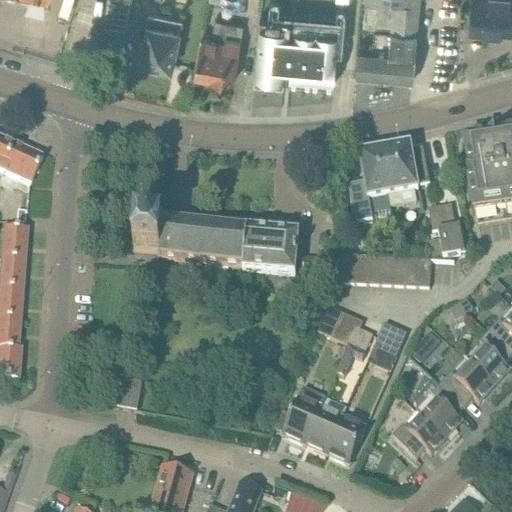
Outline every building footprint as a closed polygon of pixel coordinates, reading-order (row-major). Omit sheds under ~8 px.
[(27,0),(31,1),(29,11),(41,13),(43,3),(48,4),(49,0),(27,0)] [(107,0),(102,33),(125,37),(126,29),(138,31),(137,35),(142,37),(139,50),(141,51),(139,63),(152,65),(152,68),(171,72),(171,69),(175,50),(180,22),(163,18),(148,15),(146,25),(126,22),(130,0),(107,0)] [(412,82),(414,55),(416,32),(419,5),(419,0),(365,0),(363,28),(387,30),(389,30),(389,31),(373,30),(372,45),(359,44),(356,77),(412,82)] [(511,0),(472,0),(469,34),(501,37),(501,33),(511,33),(511,0)] [(290,20),(259,17),(253,82),(284,84),(284,77),(289,77),(289,81),(333,85),(339,25),(294,21),(294,24),(289,24),(290,20)] [(232,85),(236,65),(243,26),(214,20),(211,39),(201,37),(193,75),(209,78),(209,80),(232,85)] [(477,225),(511,219),(511,135),(500,138),(500,139),(489,140),(466,144),(470,172),(468,173),(475,213),(477,225)] [(0,172),(12,145),(0,139),(0,172)] [(42,159),(12,145),(0,172),(30,186),(42,159)] [(394,181),(387,183),(389,198),(418,192),(417,189),(430,187),(426,169),(414,171),(411,153),(410,147),(388,151),(394,181)] [(387,198),(389,198),(387,183),(394,181),(388,151),(360,157),(365,185),(348,188),(355,226),(373,223),(371,215),(390,212),(387,198)] [(441,260),(460,256),(455,228),(451,206),(428,210),(432,232),(432,233),(436,232),(441,260)] [(17,212),(16,224),(25,225),(26,212),(17,212)] [(136,224),(133,252),(158,254),(158,259),(161,259),(178,261),(243,268),(247,231),(164,222),(161,222),(161,227),(136,224)] [(3,231),(0,261),(24,263),(27,233),(3,231)] [(299,235),(247,231),(243,268),(243,271),(295,276),(299,235)] [(343,285),(355,286),(357,258),(345,257),(344,262),(343,285)] [(355,286),(368,286),(370,259),(357,258),(355,286)] [(337,281),(338,261),(303,259),(302,277),(302,278),(337,281)] [(394,260),(370,259),(368,286),(393,288),(394,260)] [(393,288),(405,289),(407,261),(394,260),(393,288)] [(0,290),(22,292),(24,263),(0,261),(0,266),(0,290)] [(432,262),(407,261),(405,289),(430,290),(432,262)] [(495,282),(489,288),(498,297),(504,291),(495,282)] [(0,320),(19,322),(22,292),(0,290),(0,320)] [(459,307),(464,316),(472,310),(467,302),(459,307)] [(456,321),(464,316),(459,307),(450,312),(456,321)] [(330,339),(341,314),(329,309),(318,333),(330,339)] [(511,311),(489,337),(511,357),(511,311)] [(341,314),(330,339),(341,344),(352,319),(341,314)] [(360,331),(363,324),(352,319),(341,344),(349,347),(352,349),(360,331)] [(0,350),(17,352),(19,322),(0,320),(0,350)] [(384,354),(396,330),(384,325),(373,349),(384,354)] [(396,330),(384,354),(396,360),(407,335),(396,330)] [(352,349),(366,355),(373,337),(360,331),(352,349)] [(430,335),(420,346),(431,356),(441,345),(430,335)] [(511,357),(489,337),(465,363),(494,389),(509,373),(504,368),(511,358),(511,357)] [(352,349),(349,347),(337,375),(344,378),(353,358),(362,362),(366,355),(352,349)] [(20,353),(17,352),(0,350),(0,382),(18,384),(20,353)] [(465,363),(441,389),(465,410),(473,401),(477,404),(479,406),(494,389),(465,363)] [(110,408),(137,413),(138,409),(142,383),(116,379),(110,408)] [(303,389),(290,419),(282,438),(305,448),(321,410),(327,399),(303,389)] [(465,410),(441,389),(417,415),(446,441),(461,425),(456,420),(465,410)] [(326,457),(343,420),(321,410),(305,448),(326,457)] [(431,458),(446,441),(417,415),(393,442),(416,463),(426,453),(431,458)] [(343,420),(326,457),(349,467),(366,430),(343,420)] [(398,459),(390,468),(399,476),(407,467),(398,459)] [(183,511),(188,496),(193,477),(162,468),(150,511),(183,511)] [(253,511),(261,493),(240,485),(229,511),(223,511),(210,507),(207,511),(253,511)] [(294,490),(285,511),(325,511),(329,505),(294,490)] [(454,511),(495,511),(488,504),(479,511),(473,511),(464,502),(454,511)]
